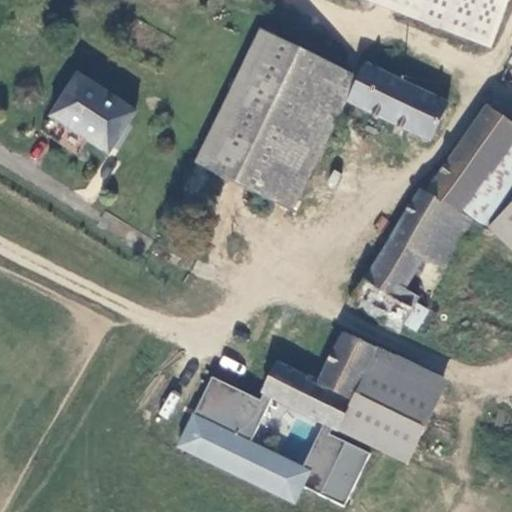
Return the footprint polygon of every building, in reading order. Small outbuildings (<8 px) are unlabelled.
[(365,0),(493,48),(510,0),(365,0)] [(288,210),(352,78),(274,40),(209,171),(288,210)] [(428,143),(445,103),(364,65),(346,107),(428,143)] [(137,112),(77,75),(49,120),(108,158),(137,112)] [(348,307),(353,310),(396,337),(417,302),(400,291),(421,258),(441,271),(470,222),(459,214),(464,205),(487,171),(491,174),(511,145),(511,144),(511,124),(486,107),(477,118),(427,190),(420,187),(348,307)] [(492,222),(511,193),(511,145),(491,174),(487,171),(464,205),(490,224),(492,222)] [(511,193),(492,222),(511,241),(511,193)] [(326,334),(306,381),(335,396),(353,355),(356,347),(326,334)] [(353,355),(335,396),(323,426),(332,431),(390,456),(421,384),(353,355)] [(260,398),(323,426),(335,396),(306,381),(263,362),(248,392),(260,398)] [(260,398),(259,402),(212,379),(175,448),(294,507),(305,489),(345,510),(374,452),(330,435),(332,431),(323,426),(260,398)]
